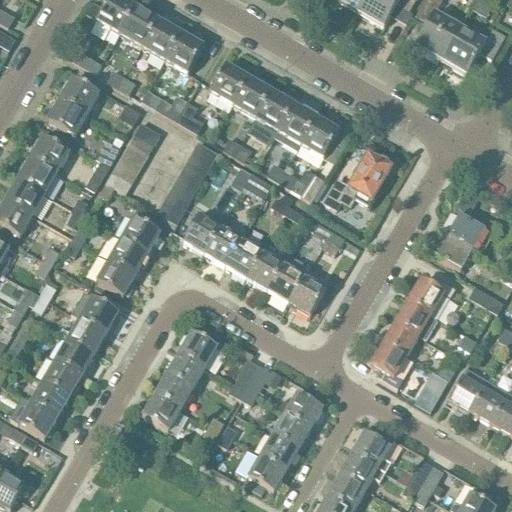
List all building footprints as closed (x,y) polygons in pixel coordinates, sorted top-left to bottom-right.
[(85,20),(96,26),(95,28),(118,42),(135,13),(111,0),(103,15),(92,8),(85,20)] [(356,18),(366,0),(332,0),(331,4),(356,18)] [(366,0),(356,18),(383,33),(395,11),(408,18),(417,0),(366,0)] [(440,66),(459,32),(434,18),(441,6),(431,0),(426,0),(414,22),(427,29),(414,52),(440,66)] [(135,13),(118,42),(141,55),(157,27),(135,13)] [(0,15),(0,30),(7,35),(14,23),(0,15)] [(157,27),(141,55),(163,68),(180,40),(157,27)] [(459,32),(440,66),(466,81),(479,59),(491,65),(504,42),(491,34),(484,46),(459,32)] [(180,40),(163,68),(186,81),(202,53),(180,40)] [(77,57),(71,68),(95,81),(101,71),(77,57)] [(231,113),(248,85),(224,71),(208,99),(231,113)] [(105,89),(117,96),(124,84),(112,77),(105,89)] [(124,84),(117,96),(128,102),(135,90),(124,84)] [(59,106),(86,122),(99,100),(71,85),(59,106)] [(248,85),(231,113),(253,126),(254,126),(270,98),(248,85)] [(273,146),(274,144),(276,139),(293,111),(270,98),(254,126),(250,133),(273,146)] [(160,104),(154,116),(175,129),(187,108),(176,102),(171,111),(160,104)] [(86,122),(59,106),(46,128),(74,143),(86,122)] [(187,108),(175,129),(196,141),(203,129),(192,123),(197,114),(187,108)] [(125,111),(117,124),(132,132),(139,119),(125,111)] [(299,152),(303,145),(316,124),(293,111),(277,140),(276,139),(274,144),(296,157),(299,152)] [(316,124),(303,145),(299,152),(322,166),(338,137),(316,124)] [(134,139),(154,151),(159,140),(140,129),(134,139)] [(154,151),(134,139),(128,149),(148,161),(154,151)] [(29,165),(56,181),(69,159),(42,143),(29,165)] [(228,144),(221,156),(232,163),(239,151),(228,144)] [(108,173),(120,154),(106,146),(95,165),(99,168),(108,173)] [(191,158),(211,170),(217,159),(197,148),(191,158)] [(148,161),(128,149),(122,159),(142,170),(148,161)] [(239,151),(232,163),(243,169),(250,157),(239,151)] [(185,169),(205,180),(211,170),(191,158),(185,169)] [(142,170),(122,159),(116,169),(136,180),(142,170)] [(337,186),(323,210),(336,217),(340,209),(350,214),(355,205),(367,212),(389,174),(387,173),(385,169),(382,167),(381,167),(376,167),(367,161),(349,193),(337,186)] [(56,181),(29,165),(17,185),(44,201),(56,181)] [(94,198),(101,185),(108,173),(99,168),(92,180),(85,193),(94,198)] [(136,180),(116,169),(110,179),(130,191),(136,180)] [(179,179),(199,191),(205,180),(185,169),(179,179)] [(273,171),(266,183),(277,189),(284,177),(273,171)] [(305,175),(299,185),(295,183),(284,177),(277,189),(288,196),(289,195),(299,201),(313,180),(305,175)] [(114,195),(124,201),(130,191),(110,179),(105,189),(114,195)] [(174,188),(194,200),(199,191),(179,179),(174,188)] [(265,187),(251,179),(250,180),(246,187),(241,195),(255,203),(265,187)] [(313,180),(299,201),(310,208),(324,187),(313,180)] [(44,201),(17,185),(5,207),(32,223),(44,201)] [(168,199),(188,211),(194,200),(174,188),(168,199)] [(107,207),(114,195),(105,189),(98,202),(107,207)] [(188,211),(168,199),(162,209),(182,221),(188,211)] [(274,204),(269,212),(283,221),(288,212),(292,204),(283,199),(279,206),(274,204)] [(70,216),(80,222),(87,210),(77,204),(70,216)] [(32,223),(5,207),(0,214),(0,232),(20,244),(32,223)] [(472,213),(461,207),(457,214),(468,221),(472,213)] [(310,208),(306,216),(313,220),(316,215),(316,211),(310,208)] [(162,209),(156,219),(176,231),(182,221),(162,209)] [(288,212),(283,221),(297,228),(302,220),(288,212)] [(73,235),(73,234),(80,222),(70,216),(63,229),(73,235)] [(445,241),(471,257),(484,235),(458,220),(445,241)] [(204,261),(220,234),(197,221),(181,248),(204,261)] [(119,245),(146,261),(159,239),(131,223),(119,245)] [(304,233),(311,237),(325,246),(331,237),(317,228),(309,224),(304,233)] [(78,232),(76,236),(71,245),(81,251),(88,238),(78,232)] [(224,273),(240,245),(220,234),(204,261),(224,273)] [(331,237),(325,246),(321,253),(334,261),(344,245),(331,237)] [(471,257),(445,241),(433,262),(459,277),(471,257)] [(41,266),(51,271),(59,259),(58,258),(64,248),(56,243),(50,254),(49,253),(41,266)] [(81,251),(71,245),(64,257),(74,263),(81,251)] [(146,261),(119,245),(107,266),(134,282),(146,261)] [(246,285),(262,258),(240,245),(224,273),(246,285)] [(0,269),(8,256),(0,250),(0,269)] [(266,297),(283,270),(262,258),(246,285),(266,297)] [(511,260),(508,268),(503,276),(511,280),(511,260)] [(51,271),(41,266),(34,279),(44,284),(51,271)] [(134,282),(107,266),(94,287),(122,303),(134,282)] [(288,310),(303,283),(304,282),(283,270),(266,297),(288,310)] [(511,290),(511,280),(503,276),(499,283),(507,287),(511,290)] [(304,282),(303,283),(288,310),(309,322),(325,295),(304,282)] [(406,308),(436,325),(454,295),(439,286),(433,295),(419,287),(406,308)] [(38,302),(47,308),(55,294),(46,289),(38,302)] [(24,293),(17,305),(28,311),(32,313),(33,311),(38,302),(24,293)] [(473,293),(467,304),(496,320),(502,309),(473,293)] [(31,315),(41,320),(47,308),(38,302),(33,311),(32,313),(31,315)] [(77,325),(104,341),(117,319),(90,303),(77,325)] [(436,325),(406,308),(394,328),(419,342),(424,346),(436,325)] [(6,328),(15,333),(22,321),(12,316),(6,328)] [(92,362),(104,341),(77,325),(69,338),(62,333),(57,342),(65,346),(92,362)] [(419,342),(394,328),(382,349),(406,363),(419,342)] [(14,344),(23,349),(31,336),(21,331),(14,344)] [(507,352),(511,343),(511,337),(504,333),(497,346),(507,352)] [(229,351),(202,336),(198,343),(191,338),(179,359),(205,374),(216,354),(224,359),(229,351)] [(457,352),(469,359),(475,347),(463,340),(457,352)] [(7,356),(16,362),(23,349),(14,344),(7,356)] [(53,366),(80,382),(92,362),(65,346),(53,366)] [(406,363),(382,349),(370,369),(380,376),(376,383),(396,395),(401,388),(394,384),(406,363)] [(205,374),(179,359),(166,380),(192,395),(205,374)] [(80,382),(53,366),(40,387),(68,404),(80,382)] [(243,397),(257,372),(247,366),(233,391),(243,397)] [(436,381),(448,388),(454,377),(442,370),(436,381)] [(257,372),(243,397),(254,403),(269,379),(257,372)] [(466,375),(448,406),(469,418),(487,387),(466,375)] [(192,395),(166,380),(154,401),(180,416),(192,395)] [(68,404),(40,387),(28,408),(56,425),(68,404)] [(487,387),(469,418),(490,431),(508,400),(487,387)] [(228,399),(237,404),(239,405),(243,397),(233,391),(228,399)] [(421,395),(413,409),(429,419),(437,404),(421,395)] [(239,405),(249,412),(254,403),(243,397),(239,405)] [(275,415),(283,420),(303,432),(309,436),(322,414),(295,399),(288,411),(280,406),(275,415)] [(511,401),(508,400),(490,431),(511,443),(511,440),(511,401)] [(180,416),(154,401),(141,423),(168,438),(180,416)] [(16,429),(44,445),(56,425),(28,408),(16,429)] [(309,436),(303,432),(283,420),(270,441),(297,457),(309,436)] [(207,432),(217,438),(223,429),(212,423),(207,432)] [(221,440),(231,446),(237,437),(226,431),(221,440)] [(217,438),(207,432),(202,441),(212,447),(217,438)] [(12,434),(7,443),(19,450),(25,441),(12,433),(12,434)] [(390,454),(394,447),(376,436),(375,437),(372,443),(363,438),(351,460),(377,475),(384,479),(389,471),(382,467),(390,454)] [(226,455),(231,446),(221,440),(216,449),(224,454),(226,455)] [(25,441),(19,450),(20,451),(32,457),(36,450),(37,448),(26,441),(25,441)] [(297,457),(270,441),(258,462),(285,477),(297,457)] [(339,481),(365,496),(372,484),(379,488),(384,479),(377,475),(351,460),(339,481)] [(285,477),(258,462),(246,483),(247,484),(265,495),(272,499),(285,477)] [(417,498),(431,473),(420,466),(406,492),(417,498)] [(417,498),(427,504),(442,479),(431,473),(417,498)] [(4,478),(0,485),(0,511),(12,511),(25,491),(4,478)] [(327,502),(344,511),(355,511),(365,496),(339,481),(327,502)] [(247,484),(242,491),(261,502),(265,495),(247,484)] [(412,506),(417,498),(406,492),(401,500),(412,506)] [(452,511),(451,511),(490,511),(486,510),(490,503),(472,493),(461,511),(460,511),(457,510),(452,511)] [(427,504),(417,498),(412,506),(422,511),(427,504)] [(344,511),(327,502),(320,511),(344,511)]
